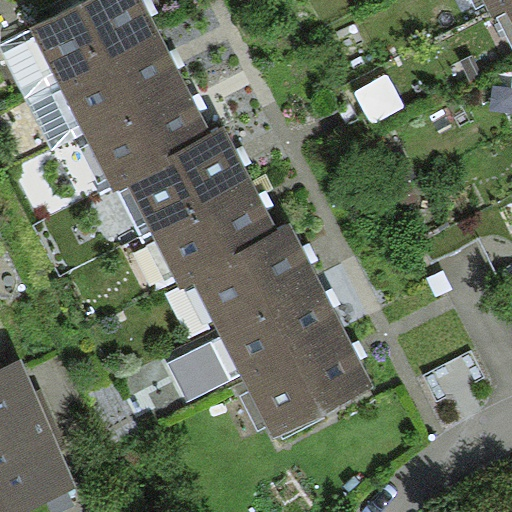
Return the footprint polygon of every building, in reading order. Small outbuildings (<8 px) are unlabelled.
[(107,0),(37,37),(115,185),(125,180),(209,136),(193,106),(170,62),(142,10),(137,0),(107,0)] [(496,8),(510,0),(482,0),(489,12),(496,8)] [(511,0),(510,0),(496,8),(511,37),(511,0)] [(209,136),(125,180),(183,290),(195,283),(278,240),(259,203),(235,159),(220,130),(209,136)] [(278,240),(195,283),(280,444),(373,396),(351,354),(323,302),(300,258),(288,235),(278,240)] [(6,370),(0,372),(0,511),(18,511),(82,486),(66,450),(43,396),(28,361),(6,370)]
